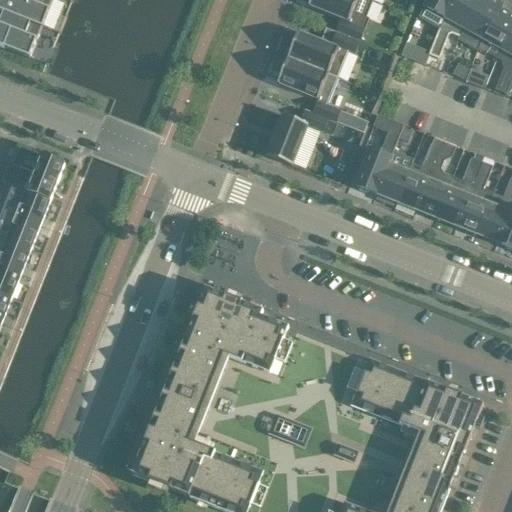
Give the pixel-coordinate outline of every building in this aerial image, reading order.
[(0,0),(0,8),(1,8),(36,22),(45,0),(0,0)] [(303,0),(303,1),(335,14),(330,27),(354,37),(364,14),(360,12),(365,0),(303,0)] [(419,0),(413,12),(433,23),(445,0),(419,0)] [(434,24),(423,50),(434,54),(441,36),(443,30),(444,30),(446,29),(453,32),(470,0),(445,0),(433,23),(434,24)] [(453,32),(452,34),(463,40),(472,45),(478,35),(477,34),(495,3),(495,2),(496,0),(470,0),(453,32)] [(495,3),(477,34),(478,35),(495,44),(511,14),(511,12),(509,11),(495,3)] [(0,44),(24,54),(36,22),(1,8),(0,9),(0,44)] [(498,64),(490,85),(501,90),(511,66),(511,62),(511,14),(495,44),(491,54),(495,55),(498,64)] [(292,27),(282,53),(323,69),(332,73),(343,47),(349,50),(354,37),(330,27),(320,23),(315,36),(292,27)] [(282,53),(272,79),(312,95),(307,108),(324,114),(323,116),(331,119),(336,106),(321,101),(332,73),(323,69),(282,53)] [(453,59),(447,69),(458,76),(464,65),(453,59)] [(461,77),(465,79),(473,81),(477,68),(465,64),(461,77)] [(276,110),(260,151),(286,162),(302,121),(318,128),(323,116),(324,114),(307,108),(299,105),(294,117),(276,110)] [(364,144),(350,181),(352,182),(353,185),(361,188),(363,186),(371,189),(385,152),(388,147),(393,134),(397,123),(398,121),(372,110),(370,116),(367,122),(382,128),(376,143),(370,146),(369,146),(364,144)] [(397,123),(393,134),(403,137),(407,127),(397,123)] [(406,159),(391,197),(411,205),(438,136),(428,132),(417,162),(415,162),(406,159)] [(438,136),(411,205),(431,213),(447,172),(437,168),(435,164),(439,156),(446,152),(450,141),(438,136)] [(385,152),(371,189),(391,197),(406,159),(406,158),(407,155),(388,147),(385,152)] [(1,164),(0,167),(0,178),(1,179),(8,182),(45,196),(59,161),(35,151),(28,169),(3,159),(1,164)] [(447,172),(431,213),(451,221),(471,171),(476,157),(466,153),(461,167),(457,176),(447,172)] [(471,171),(451,221),(471,229),(487,188),(482,186),(478,184),(487,161),(476,157),(471,171)] [(487,188),(471,229),(491,237),(511,184),(511,176),(505,174),(505,173),(497,192),(487,188)] [(1,179),(0,181),(0,206),(36,221),(45,196),(8,182),(1,179)] [(511,184),(491,237),(511,245),(511,184)] [(0,235),(26,245),(36,221),(0,206),(0,235)] [(0,263),(16,270),(26,245),(0,235),(0,263)] [(0,263),(0,291),(6,294),(16,270),(0,263)] [(434,511),(478,401),(256,313),(258,307),(229,296),(200,284),(126,470),(232,511),(434,511)]
